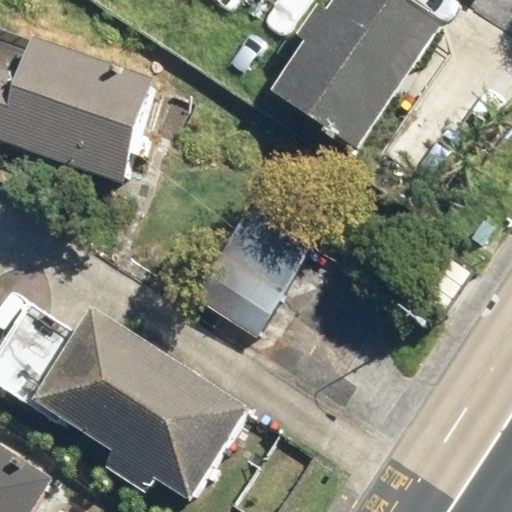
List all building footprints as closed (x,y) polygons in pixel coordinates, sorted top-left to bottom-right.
[(401,0),(336,0),(272,89),(351,146),(438,26),(401,0)] [(0,148),(126,193),(160,97),(0,40),(0,148)] [(256,335),(305,252),(246,217),(196,300),(256,335)] [(198,511),(260,420),(101,319),(84,345),(42,316),(0,377),(0,396),(66,440),(70,434),(115,465),(109,474),(156,506),(165,491),(196,511),(198,511)] [(40,511),(57,488),(0,448),(0,511),(40,511)]
